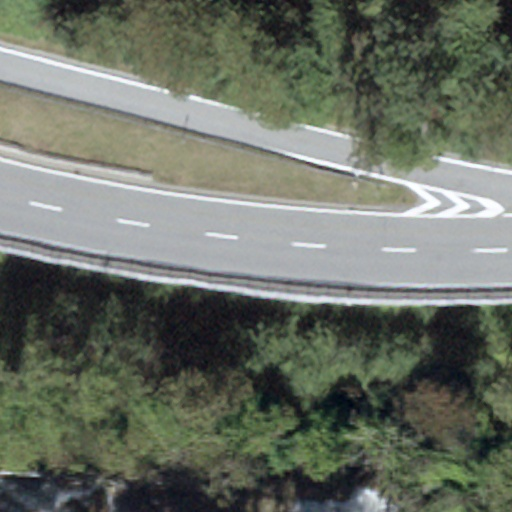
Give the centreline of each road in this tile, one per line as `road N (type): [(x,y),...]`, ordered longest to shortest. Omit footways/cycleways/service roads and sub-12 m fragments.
road 1 (unclassified): [(511,195),(0,67)]
road 2 (primary): [(0,197),(262,243),(511,249)]
